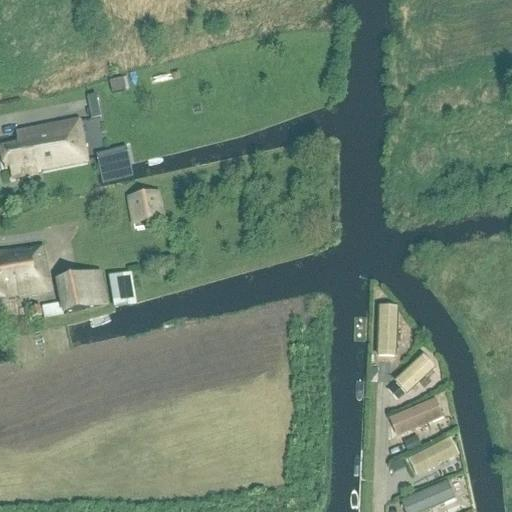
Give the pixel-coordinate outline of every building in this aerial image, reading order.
[(109,84),(112,96),(128,92),(126,80),(109,84)] [(9,171),(12,182),(37,177),(36,174),(87,164),(79,124),(17,136),(19,147),(0,150),(0,152),(4,172),(9,171)] [(100,191),(121,185),(119,176),(98,182),(100,191)] [(158,195),(128,201),(132,228),(162,223),(158,195)] [(49,293),(42,251),(11,255),(11,249),(0,250),(0,301),(17,300),(17,299),(49,293)] [(55,284),(62,319),(109,310),(100,275),(55,284)] [(379,309),(377,359),(395,360),(397,310),(379,309)] [(423,357),(395,384),(406,397),(435,370),(423,357)] [(434,402),(389,422),(397,440),(442,420),(434,402)] [(451,441),(409,462),(417,478),(459,458),(451,441)] [(446,485),(401,505),(404,511),(428,511),(454,501),(446,485)]
